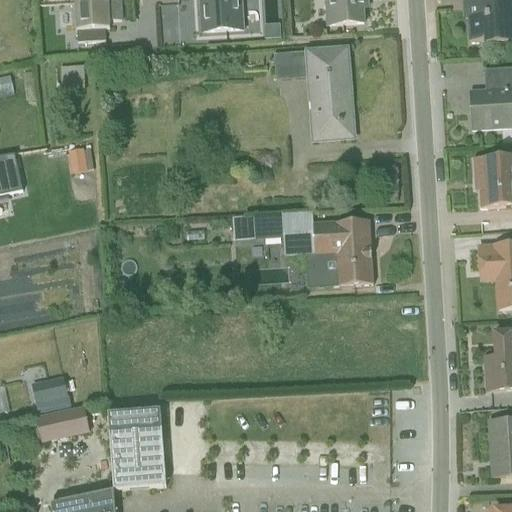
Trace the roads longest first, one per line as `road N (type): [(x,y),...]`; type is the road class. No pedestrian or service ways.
road 1 (residential): [(439,511),(414,0)]
road 2 (unknown): [(361,511),(197,492)]
